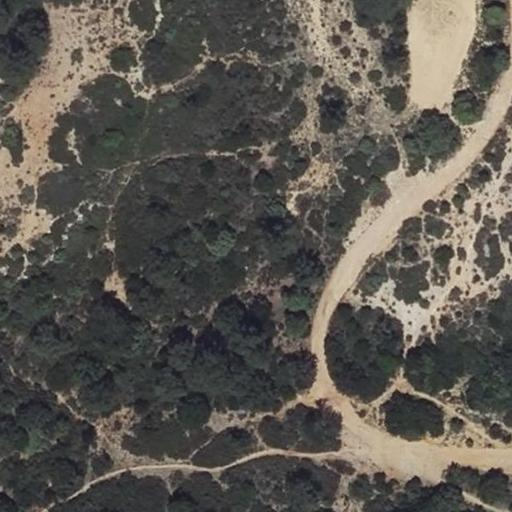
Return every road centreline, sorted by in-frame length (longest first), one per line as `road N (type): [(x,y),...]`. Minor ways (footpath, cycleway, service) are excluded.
road 1 (track): [(511,73),(485,137),(371,235),(317,322),(318,361),(335,401),(358,434),(382,448)]
road 2 (track): [(382,448),(511,458)]
